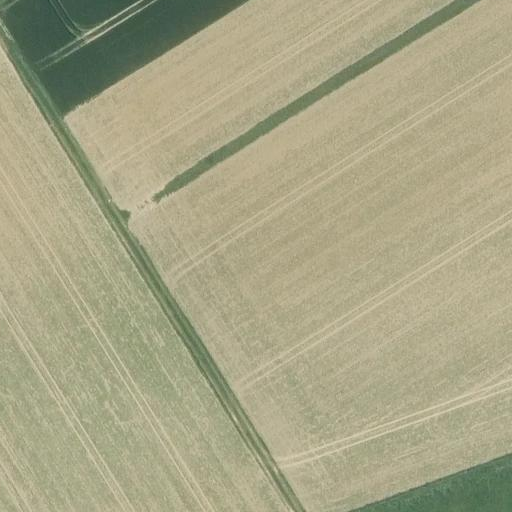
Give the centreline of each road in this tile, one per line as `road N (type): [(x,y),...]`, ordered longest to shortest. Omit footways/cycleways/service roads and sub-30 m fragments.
road 1 (track): [(0,34),(298,511)]
road 2 (track): [(113,216),(459,0)]
